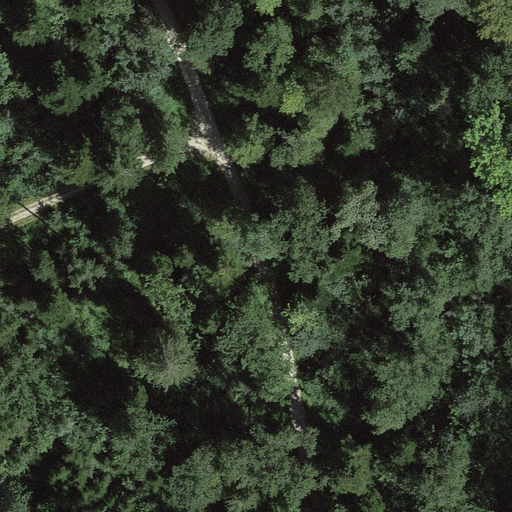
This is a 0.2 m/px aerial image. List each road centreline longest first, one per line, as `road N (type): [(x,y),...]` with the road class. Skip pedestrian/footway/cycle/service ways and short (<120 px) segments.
road 1 (track): [(155,0),(217,135),(275,304),(319,511)]
road 2 (track): [(0,224),(217,135)]
